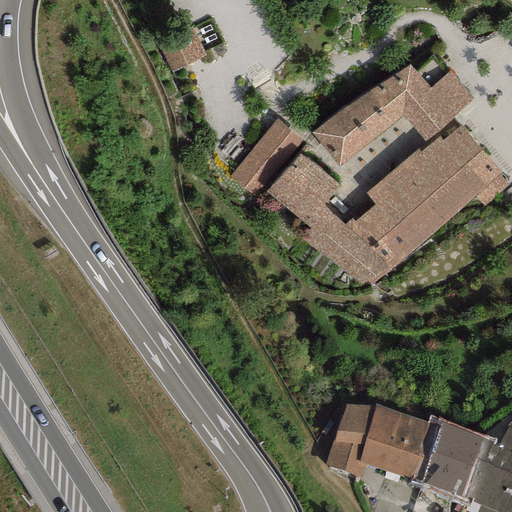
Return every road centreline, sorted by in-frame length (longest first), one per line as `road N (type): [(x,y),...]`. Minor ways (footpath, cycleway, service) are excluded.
road 1 (motorway): [(268,511),(66,218)]
road 2 (motorway): [(66,218),(8,79),(8,0)]
road 3 (secondary): [(0,377),(80,511)]
